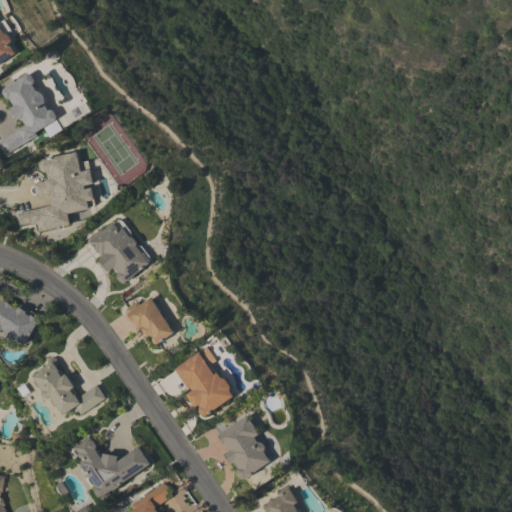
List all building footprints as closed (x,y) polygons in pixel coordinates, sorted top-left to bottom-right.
[(0,22),(4,19),(11,29),(5,33),(8,34),(12,39),(11,44),(16,52),(0,62),(0,22)] [(36,132),(37,135),(7,154),(0,142),(0,140),(26,124),(22,118),(18,120),(10,108),(14,106),(10,98),(9,99),(6,98),(2,92),(3,89),(28,73),(32,74),(35,80),(34,83),(37,87),(39,87),(42,89),(45,91),(46,93),(48,95),(48,98),(49,101),(48,104),(48,105),(51,109),(54,110),(58,115),(57,119),(36,132)] [(80,167),(85,166),(87,176),(82,177),(90,208),(68,213),(71,224),(39,231),(37,224),(31,225),(31,223),(20,225),(17,212),(52,204),(50,194),(49,194),(48,193),(37,195),(34,183),(45,181),(45,179),(49,178),(48,171),(44,172),(38,169),(38,163),(41,159),(77,151),(80,167)] [(121,281),(117,277),(118,273),(119,273),(114,267),(108,271),(99,259),(102,256),(90,240),(88,237),(101,228),(103,230),(113,222),(114,223),(117,220),(119,220),(121,220),(122,221),(131,231),(131,233),(131,235),(131,236),(130,236),(130,237),(134,237),(137,242),(137,243),(139,244),(140,245),(142,245),(150,257),(150,258),(150,261),(149,261),(150,262),(125,282),(121,281)] [(24,344),(14,338),(13,341),(5,335),(7,332),(3,329),(1,332),(0,331),(0,293),(4,296),(2,299),(17,308),(18,306),(27,311),(26,313),(30,316),(31,314),(39,319),(24,344)] [(170,324),(171,323),(174,328),(173,329),(175,332),(158,343),(155,343),(153,340),(153,337),(151,334),(147,336),(142,329),(144,327),(143,326),(139,329),(133,321),(127,313),(128,313),(125,309),(138,301),(140,304),(151,297),(170,324)] [(215,374),(218,372),(221,377),(226,378),(231,386),(231,391),(234,396),(206,416),(202,415),(199,411),(200,407),(199,404),(195,407),(187,394),(192,390),(191,388),(188,389),(175,370),(177,369),(176,368),(207,347),(212,355),(205,360),(215,374)] [(40,386),(38,388),(33,381),(35,380),(32,375),(49,364),(47,363),(48,359),(51,357),(56,358),(58,361),(58,365),(57,368),(59,370),(58,371),(62,376),(66,373),(75,386),(70,389),(74,395),(75,394),(77,398),(97,384),(106,397),(81,414),(75,406),(63,415),(56,405),(54,407),(50,400),(52,399),(50,397),(48,398),(44,398),(41,394),(42,390),(40,386)] [(240,478),(237,473),(237,468),(239,468),(234,461),(230,463),(224,454),(229,450),(224,443),(224,444),(218,435),(247,415),(260,434),(255,437),(258,442),(263,442),(266,446),(265,451),(264,451),(271,461),(245,479),(240,478)] [(88,474),(83,478),(75,466),(80,463),(79,462),(82,460),(79,455),(76,457),(72,450),(74,449),(73,447),(76,444),(77,446),(88,438),(89,439),(93,440),(96,445),(95,449),(101,457),(102,457),(103,453),(118,455),(117,460),(118,460),(129,453),(128,452),(136,447),(136,448),(139,446),(150,464),(119,485),(119,486),(113,490),(112,490),(102,497),(98,496),(95,491),(96,486),(94,484),(92,486),(87,478),(89,477),(88,474)] [(128,511),(133,509),(130,505),(164,482),(173,495),(154,508),(157,511),(128,511)] [(275,493),(288,485),(298,502),(294,504),(297,510),(299,509),(301,511),(266,511),(264,507),(265,507),(263,505),(269,501),(270,499),(273,497),(275,498),(277,496),(275,493)]
